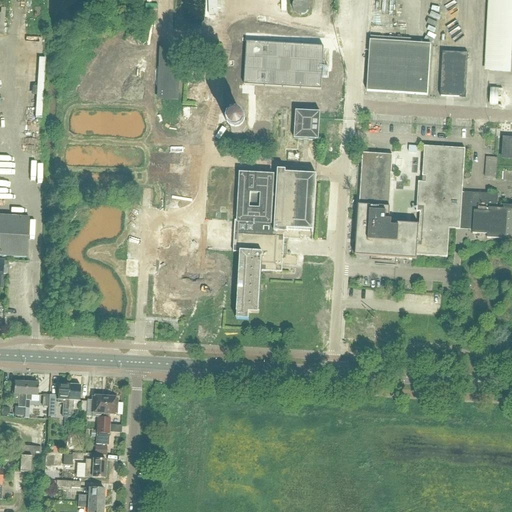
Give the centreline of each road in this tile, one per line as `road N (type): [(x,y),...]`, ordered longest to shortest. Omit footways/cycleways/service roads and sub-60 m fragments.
road 1 (unclassified): [(511,384),(136,363)]
road 2 (residential): [(129,511),(136,363)]
road 3 (unclassified): [(136,363),(0,354)]
